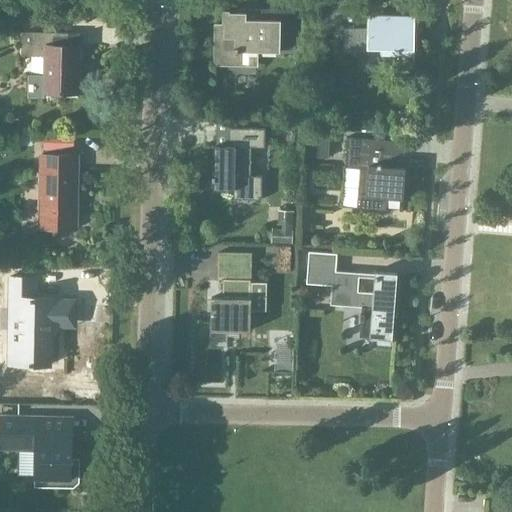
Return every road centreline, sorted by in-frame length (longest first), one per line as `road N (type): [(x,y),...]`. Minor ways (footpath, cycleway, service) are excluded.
road 1 (residential): [(440,417),(473,0)]
road 2 (residential): [(145,412),(152,0)]
road 3 (residential): [(440,417),(145,412)]
